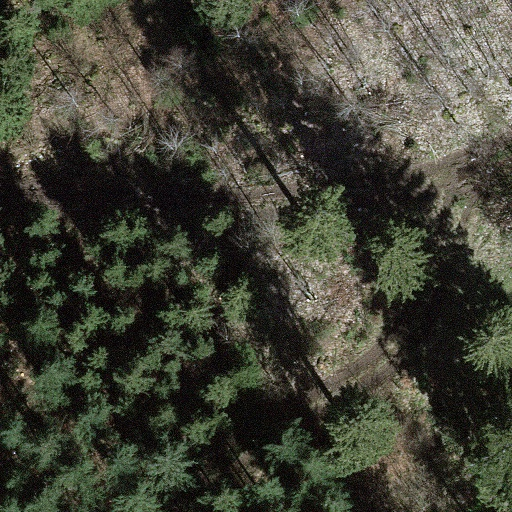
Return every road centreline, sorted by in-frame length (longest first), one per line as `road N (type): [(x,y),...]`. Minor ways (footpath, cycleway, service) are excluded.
road 1 (track): [(511,237),(438,238),(114,200),(0,200)]
road 2 (track): [(438,238),(399,345),(211,479),(196,511)]
